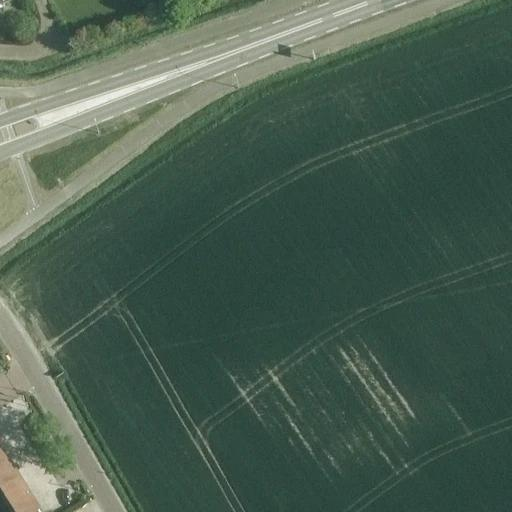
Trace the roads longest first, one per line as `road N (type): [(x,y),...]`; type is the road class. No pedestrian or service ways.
road 1 (secondary): [(0,138),(380,0)]
road 2 (residential): [(119,511),(0,318)]
